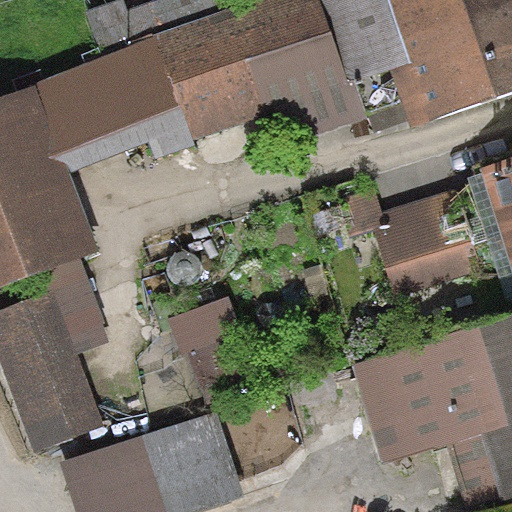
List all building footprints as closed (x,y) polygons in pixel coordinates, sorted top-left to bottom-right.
[(511,0),(256,0),(228,10),(102,54),(0,95),(0,286),(55,266),(81,257),(100,250),(73,172),(150,142),(155,157),(196,146),(193,138),(264,116),(274,145),(367,119),(355,78),(392,68),(412,127),(511,92),(511,0)] [(122,0),(119,0),(86,12),(102,54),(228,10),(224,0),(155,0),(126,10),(122,0)] [(511,157),(480,168),(482,173),(511,269),(511,157)] [(511,297),(511,269),(482,173),(468,177),(505,300),(511,297)] [(481,270),(455,187),(369,214),(394,297),(481,270)] [(194,282),(198,278),(200,273),(201,268),(200,263),(198,258),(194,254),(189,251),(184,251),(178,252),(173,254),(169,259),(167,265),(166,271),(168,276),(172,281),(177,284),(183,286),(189,285),(194,282)] [(53,289),(78,352),(108,342),(81,257),(55,266),(53,289)] [(53,289),(0,309),(0,359),(35,451),(105,424),(78,352),(53,289)] [(228,296),(169,318),(183,357),(188,355),(206,405),(260,385),(228,296)] [(467,509),(511,495),(511,314),(351,364),(381,463),(447,443),(467,509)] [(193,511),(244,496),(218,412),(61,461),(76,511),(193,511)]
